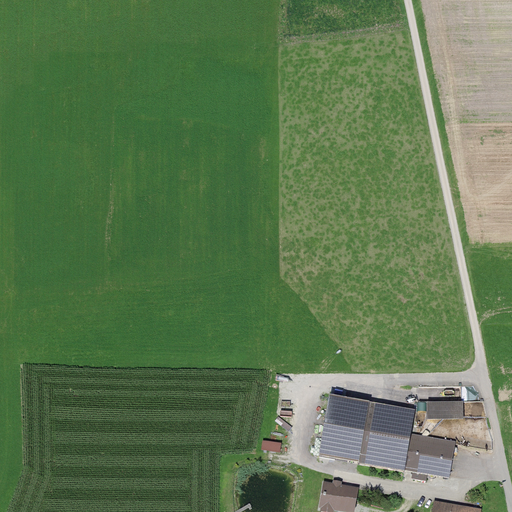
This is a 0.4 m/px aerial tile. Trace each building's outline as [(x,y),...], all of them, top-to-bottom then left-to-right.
[(416,408),(331,393),(319,455),(450,478),(457,441),(411,433),(416,408)] [(463,400),(428,401),(428,418),(464,418),(463,400)] [(264,450),(284,451),(285,441),(265,440),(264,450)] [(333,481),(324,480),(319,506),(321,506),(321,508),(333,511),(334,508),(355,511),(359,487),(342,484),(343,481),(333,479),(333,481)] [(482,511),(483,507),(435,499),(432,511),(482,511)]
